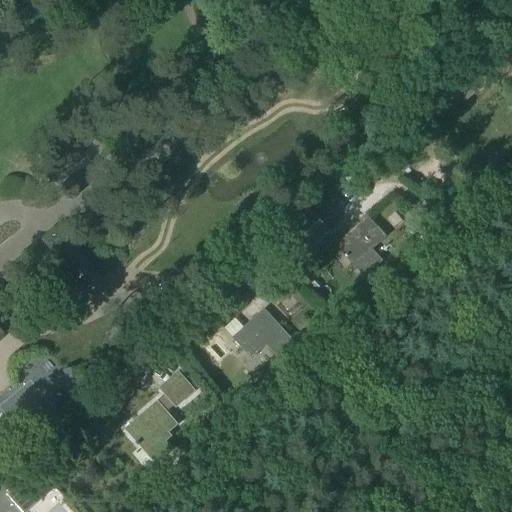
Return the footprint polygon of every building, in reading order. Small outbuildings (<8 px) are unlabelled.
[(447,78),(444,80),(465,105),(468,108),(494,84),(477,65),(473,61),(470,58),(454,72),(447,78)] [(311,212),(293,229),(311,249),(330,233),(311,212)] [(367,219),(336,245),(353,264),(383,238),(367,219)] [(263,312),(233,339),(249,358),(279,331),(263,312)] [(60,370),(66,400),(82,397),(76,367),(60,370)] [(194,392),(181,376),(163,392),(176,407),(194,392)] [(160,407),(132,430),(148,450),(158,462),(171,451),(161,438),(176,426),(160,407)] [(49,511),(62,511),(68,507),(53,490),(40,502),(49,511)]
